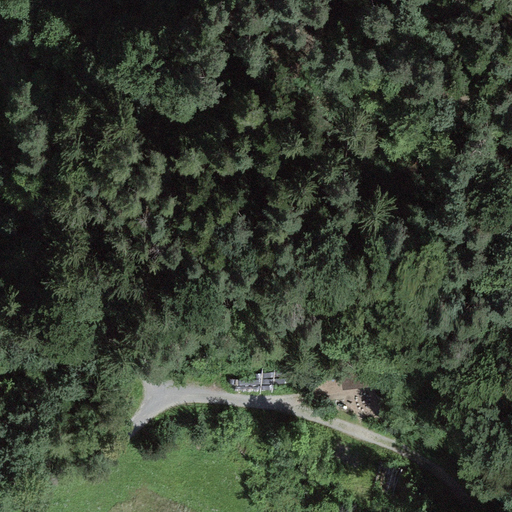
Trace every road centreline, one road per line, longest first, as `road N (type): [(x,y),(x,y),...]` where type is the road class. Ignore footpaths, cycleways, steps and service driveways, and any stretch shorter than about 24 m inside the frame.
road 1 (track): [(36,221),(86,308),(139,366),(147,388),(130,428),(102,455),(0,489)]
road 2 (track): [(147,388),(280,403),(352,430),(411,455),(475,511)]
road 3 (track): [(0,53),(36,221)]
